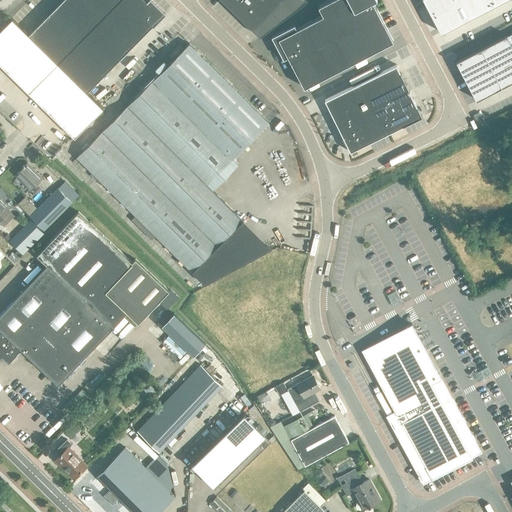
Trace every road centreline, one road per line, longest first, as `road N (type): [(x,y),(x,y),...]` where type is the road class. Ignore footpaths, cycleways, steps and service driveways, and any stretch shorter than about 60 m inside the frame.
road 1 (unclassified): [(411,511),(320,337),(314,294),(327,232),(325,185)]
road 2 (unclassified): [(399,0),(461,120),(325,185)]
road 3 (unclassified): [(325,185),(293,109),(186,0)]
